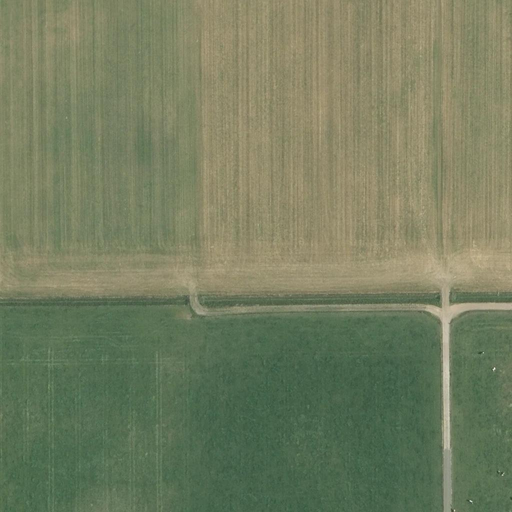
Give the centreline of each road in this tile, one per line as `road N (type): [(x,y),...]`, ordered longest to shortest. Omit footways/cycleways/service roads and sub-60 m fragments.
road 1 (track): [(442,511),(441,309),(511,306)]
road 2 (track): [(441,309),(207,310)]
